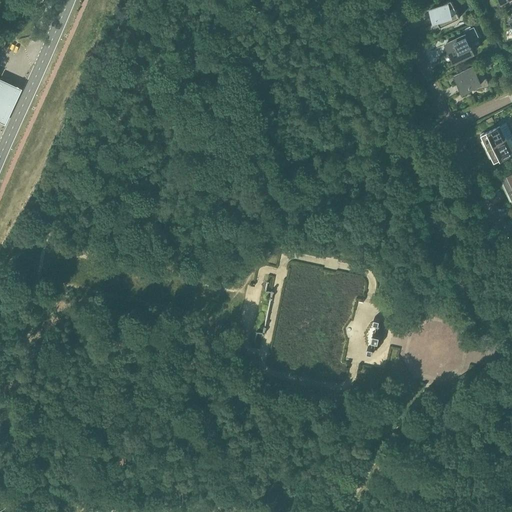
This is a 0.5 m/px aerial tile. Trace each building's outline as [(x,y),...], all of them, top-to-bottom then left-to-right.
[(440,27),(460,18),(451,0),(450,0),(432,9),(440,27)] [(463,32),(465,35),(446,44),(454,62),(474,52),(472,49),(474,48),(473,46),(471,47),(469,41),(479,37),(474,27),(463,32)] [(474,90),(490,86),(482,69),(475,71),(473,67),(455,76),(463,92),(473,87),(474,90)] [(0,77),(0,120),(5,123),(22,86),(0,77)] [(481,141),(486,150),(506,140),(511,137),(511,135),(506,123),(481,135),(483,140),(481,141)] [(511,137),(506,140),(486,150),(490,159),(492,158),(494,163),(511,153),(511,137)] [(506,192),(511,189),(511,172),(501,178),(504,182),(502,183),(506,192)] [(255,341),(256,333),(261,334),(262,334),(263,334),(263,332),(264,328),(264,326),(265,326),(264,326),(266,318),(267,318),(266,317),(268,308),(269,308),(269,307),(268,307),(270,299),(271,297),(270,297),(271,293),(272,293),(272,291),(271,291),(270,290),(265,289),(267,282),(268,282),(268,281),(267,281),(266,282),(265,290),(264,290),(270,292),(270,293),(269,297),(268,299),(269,299),(263,325),(262,327),(263,327),(262,332),(261,332),(261,333),(256,331),(256,332),(254,341),(254,342),(255,342),(255,341)] [(383,335),(384,331),(382,330),(383,325),(383,324),(380,323),(381,318),(375,317),(373,323),(376,324),(375,331),(373,331),(371,339),(373,339),(371,347),(368,346),(366,352),(373,354),(374,349),(377,350),(378,349),(379,344),(381,344),(382,340),(383,335)]
